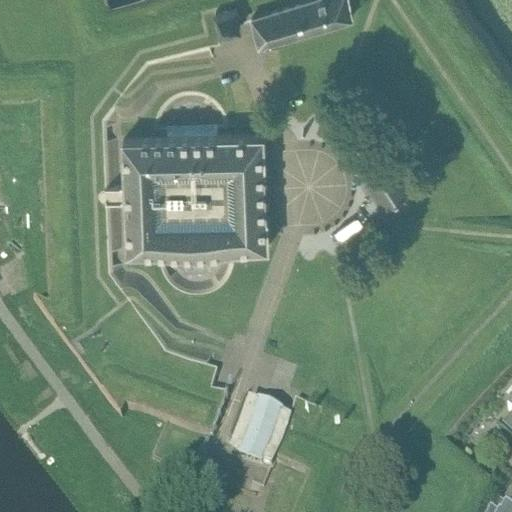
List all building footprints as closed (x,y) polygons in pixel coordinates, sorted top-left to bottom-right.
[(353,17),(348,0),(311,0),(252,17),(259,43),(353,17)] [(241,25),(238,16),(236,8),(225,11),(215,13),(220,31),(230,28),(241,25)] [(125,190),(104,191),(105,206),(125,205),(127,252),(222,248),(222,249),(268,247),(267,218),(266,218),(263,164),(265,164),(264,135),(217,137),(217,138),(123,142),(125,190)] [(391,206),(397,216),(410,207),(404,198),(413,192),(405,180),(410,178),(407,173),(403,176),(395,164),(400,161),(397,157),(393,160),(385,148),(354,167),(362,179),(358,182),(360,186),(364,184),(372,195),(368,198),(370,202),(374,200),(382,212),(391,206)] [(207,385),(213,369),(160,349),(138,406),(207,433),(223,391),(207,385)] [(273,460),(290,415),(281,412),(282,411),(259,403),(259,404),(250,400),(245,413),(231,450),(271,465),(273,460)] [(493,505),(491,504),(490,504),(486,511),(511,511),(511,507),(499,498),(493,505)]
